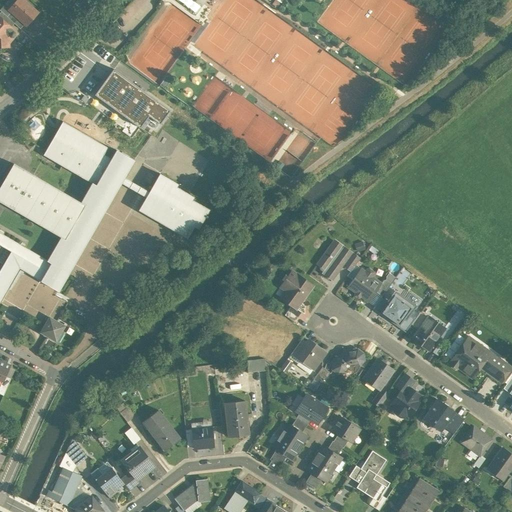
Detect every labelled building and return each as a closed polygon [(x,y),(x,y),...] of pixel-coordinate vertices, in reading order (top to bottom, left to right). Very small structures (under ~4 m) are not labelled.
[(37,13),(22,0),(18,0),(9,10),(11,12),(25,24),(26,25),(37,13)] [(7,17),(1,12),(0,12),(0,19),(10,28),(14,24),(7,17)] [(25,24),(11,12),(7,17),(14,24),(20,29),(25,24)] [(0,46),(0,47),(7,46),(7,42),(11,38),(13,38),(15,36),(15,33),(0,19),(0,46)] [(171,110),(113,68),(92,96),(139,130),(148,118),(159,126),(171,110)] [(171,79),(166,76),(159,85),(164,89),(171,79)] [(106,148),(62,122),(43,155),(91,183),(95,185),(110,159),(102,155),(106,148)] [(61,235),(46,260),(50,263),(40,280),(40,281),(58,291),(121,182),(123,178),(133,160),(115,150),(110,159),(95,185),(91,183),(76,208),(80,211),(65,237),(61,235)] [(32,175),(13,164),(0,185),(0,201),(13,209),(14,207),(13,207),(28,181),(29,181),(32,175)] [(177,184),(159,174),(148,193),(146,197),(138,210),(187,238),(193,226),(198,229),(209,210),(191,200),(193,197),(175,187),(177,184)] [(148,193),(123,178),(121,182),(146,197),(148,193)] [(29,181),(28,181),(13,207),(14,207),(61,235),(65,237),(80,211),(76,208),(29,181)] [(29,250),(0,233),(0,300),(19,267),(29,250)] [(365,250),(362,242),(354,245),(357,252),(365,250)] [(342,247),(339,251),(330,245),(317,264),(320,266),(319,267),(319,268),(319,269),(320,270),(321,271),(322,271),(323,271),(324,270),(324,269),(327,271),(324,274),(332,280),(342,265),(343,265),(351,253),(342,247)] [(46,260),(29,250),(19,267),(40,280),(50,263),(46,260)] [(351,253),(343,265),(351,271),(359,259),(351,253)] [(374,273),(368,269),(365,270),(359,280),(355,276),(347,287),(355,293),(354,294),(355,297),(358,299),(360,298),(361,298),(368,303),(375,293),(381,284),(380,284),(372,278),(374,276),(374,273)] [(312,286),(292,271),(280,287),(289,293),(284,300),(291,306),(296,309),(312,286)] [(390,274),(385,280),(391,284),(395,278),(390,274)] [(383,279),(380,284),(381,284),(375,293),(381,297),(391,284),(385,280),(383,279)] [(417,307),(395,291),(387,302),(381,310),(383,311),(381,313),(387,317),(398,325),(398,326),(400,324),(403,326),(410,316),(417,307)] [(387,302),(381,298),(373,309),(386,319),(387,317),(381,313),(383,311),(381,310),(387,302)] [(291,306),(284,315),(294,322),(301,312),(296,309),(291,306)] [(415,319),(411,324),(419,330),(428,317),(420,312),(415,319)] [(398,325),(396,326),(405,333),(411,324),(415,319),(410,316),(403,326),(400,324),(398,326),(398,325)] [(64,326),(49,317),(40,333),(56,341),(64,326)] [(419,330),(413,338),(429,350),(444,329),(428,317),(419,330)] [(500,361),(468,338),(449,364),(457,370),(459,367),(473,377),(481,366),(491,373),(500,361)] [(301,340),(293,351),(298,355),(307,344),(301,340)] [(307,344),(298,355),(302,357),(300,360),(313,369),(325,352),(309,340),(307,344)] [(345,352),(342,357),(336,358),(333,363),(334,369),(338,372),(344,371),(348,366),(359,364),(363,360),(362,354),(357,350),(345,352)] [(265,359),(247,361),(248,372),(266,371),(265,359)] [(392,370),(378,359),(364,378),(379,389),(392,370)] [(10,366),(0,361),(0,385),(0,386),(2,381),(3,382),(5,377),(10,366)] [(500,361),(491,373),(502,380),(511,368),(500,361)] [(330,373),(322,367),(313,379),(321,385),(330,373)] [(414,381),(404,373),(395,386),(400,390),(403,386),(406,389),(408,386),(409,387),(414,381)] [(511,376),(503,388),(511,394),(511,376)] [(5,377),(3,382),(2,381),(0,386),(0,392),(4,394),(10,379),(5,377)] [(406,389),(403,386),(400,390),(401,391),(392,404),(394,406),(393,408),(405,417),(406,415),(409,417),(419,403),(416,401),(420,395),(419,397),(411,391),(411,388),(409,387),(408,386),(406,389)] [(381,390),(372,401),(379,406),(380,405),(380,406),(388,396),(387,395),(381,390)] [(326,409),(305,395),(298,407),(301,409),(301,410),(306,413),(305,415),(311,419),(316,422),(321,416),(326,409)] [(454,412),(437,399),(423,419),(433,426),(436,422),(443,427),(454,412)] [(244,401),(224,403),(225,413),(228,413),(229,419),(227,420),(228,429),(230,428),(230,436),(248,435),(244,401)] [(129,405),(120,413),(127,422),(137,415),(129,405)] [(179,438),(158,410),(142,422),(164,450),(179,438)] [(306,413),(301,410),(296,418),(307,425),(311,419),(305,415),(306,413)] [(464,420),(454,412),(443,427),(453,434),(464,420)] [(359,429),(339,416),(331,430),(337,434),(347,440),(351,442),(359,429)] [(307,425),(296,418),(291,426),(302,432),(304,429),(307,425)] [(291,426),(288,424),(280,436),(299,448),(307,436),(302,432),(291,426)] [(492,440),(473,426),(461,443),(480,456),(480,455),(492,440)] [(201,428),(191,429),(193,447),(193,448),(213,446),(211,427),(201,428)] [(132,428),(124,433),(133,444),(140,439),(132,428)] [(191,429),(185,430),(187,447),(193,447),(191,429)] [(347,440),(337,434),(333,441),(342,447),(343,448),(347,440)] [(299,448),(280,436),(273,447),(276,450),(286,456),(292,460),(299,448)] [(87,457),(72,439),(65,453),(75,466),(87,457)] [(333,441),(332,441),(327,449),(337,455),(342,447),(333,441)] [(327,449),(321,445),(314,457),(333,470),(341,458),(337,455),(327,449)] [(139,447),(121,460),(129,471),(136,480),(137,478),(153,466),(139,447)] [(511,455),(502,448),(486,469),(503,481),(511,468),(511,455)] [(286,456),(276,450),(270,459),(271,461),(280,466),(286,456)] [(372,450),(360,468),(361,469),(359,473),(363,476),(356,488),(372,498),(373,498),(377,492),(382,484),(373,479),(386,459),(372,450)] [(75,466),(65,453),(59,467),(63,468),(72,472),(75,466)] [(480,456),(474,464),(478,468),(485,459),(480,455),(480,456)] [(333,470),(314,457),(307,469),(312,472),(322,479),(326,481),(333,470)] [(280,466),(271,461),(268,466),(274,470),(276,466),(279,468),(280,466)] [(105,463),(97,469),(102,475),(110,469),(105,463)] [(360,468),(356,465),(349,477),(354,480),(359,473),(361,469),(360,468)] [(72,472),(63,468),(52,492),(48,491),(46,496),(68,507),(79,481),(81,476),(72,472)] [(121,480),(111,468),(110,469),(102,475),(95,480),(108,497),(116,491),(114,489),(122,482),(121,480)] [(102,475),(97,469),(90,475),(95,480),(102,475)] [(136,480),(129,471),(124,475),(125,476),(133,487),(140,482),(137,478),(136,480)] [(322,479),(312,472),(305,482),(315,489),(322,479)] [(133,487),(125,476),(121,480),(122,482),(129,490),(133,487)] [(511,476),(503,487),(510,492),(511,489),(511,476)] [(437,490),(418,478),(412,489),(431,501),(437,490)] [(206,479),(196,480),(196,483),(175,499),(180,505),(183,510),(184,509),(198,499),(198,502),(208,501),(206,479)] [(79,481),(68,507),(74,510),(76,508),(91,497),(79,481)] [(260,494),(241,481),(235,491),(236,492),(224,508),(229,511),(238,511),(247,499),(253,503),(259,494),(260,494)] [(412,489),(408,487),(402,497),(424,511),(431,501),(412,489)] [(386,498),(377,492),(373,498),(372,498),(369,504),(378,510),(386,498)] [(263,496),(259,494),(253,503),(252,505),(259,509),(266,498),(263,496)] [(91,497),(76,508),(78,511),(100,511),(102,511),(91,497)] [(423,511),(424,511),(402,497),(395,507),(399,509),(403,511),(423,511)] [(272,503),(266,498),(259,509),(263,511),(265,511),(271,504),(272,503)]
